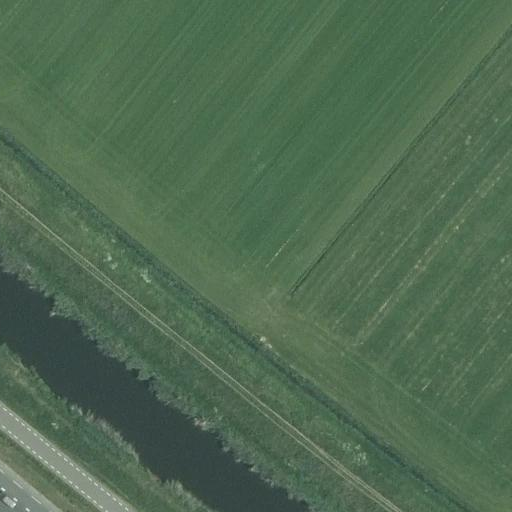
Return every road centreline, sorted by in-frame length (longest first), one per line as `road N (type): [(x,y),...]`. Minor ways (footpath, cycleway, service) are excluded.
road 1 (track): [(0,192),(395,511)]
road 2 (unclassified): [(118,511),(0,414)]
